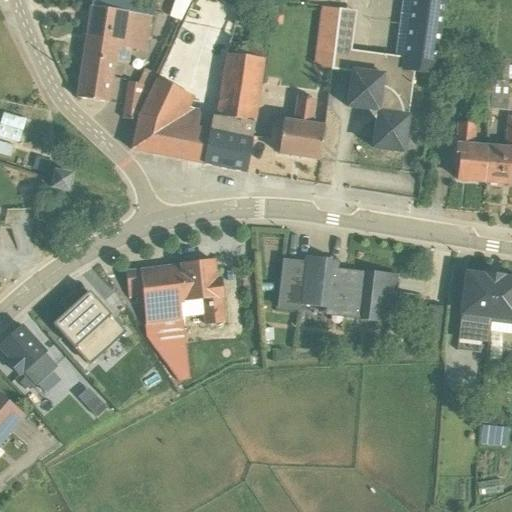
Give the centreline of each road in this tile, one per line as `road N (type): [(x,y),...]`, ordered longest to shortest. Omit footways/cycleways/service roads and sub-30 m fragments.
road 1 (unclassified): [(511,249),(260,207),(157,221)]
road 2 (unclassified): [(157,221),(47,275),(0,319)]
road 3 (residential): [(157,221),(130,166),(61,98)]
